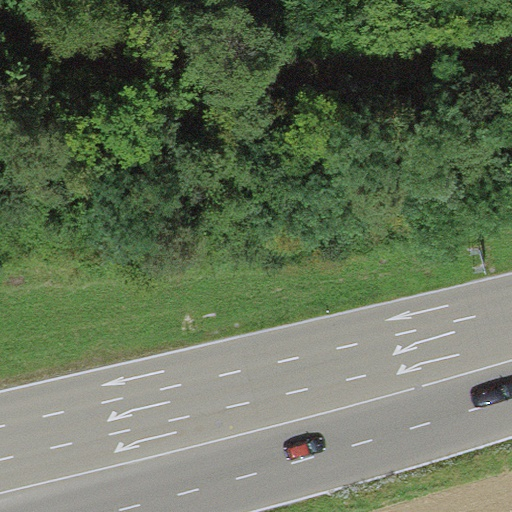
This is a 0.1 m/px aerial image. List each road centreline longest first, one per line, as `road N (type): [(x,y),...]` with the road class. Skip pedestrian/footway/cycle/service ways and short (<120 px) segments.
road 1 (secondary): [(511,317),(0,439)]
road 2 (secondary): [(110,511),(255,478),(511,397)]
